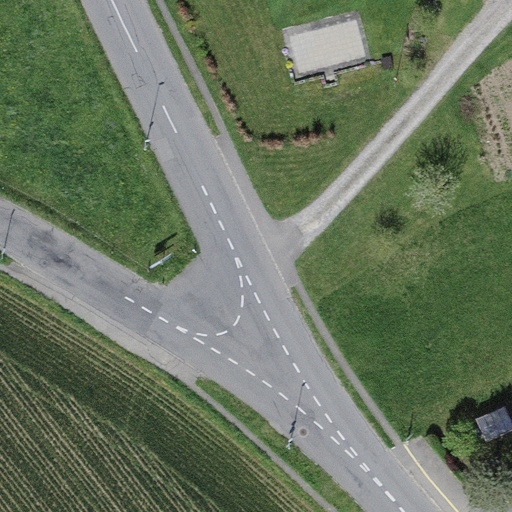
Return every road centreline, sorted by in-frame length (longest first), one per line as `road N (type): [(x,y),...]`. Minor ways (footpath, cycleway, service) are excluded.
road 1 (tertiary): [(112,0),(238,260)]
road 2 (tertiary): [(347,446),(232,358),(151,312)]
road 3 (tertiary): [(238,260),(347,446)]
road 4 (tertiary): [(151,312),(0,224)]
road 5 (tertiary): [(238,260),(244,305),(223,333),(201,333),(151,312)]
